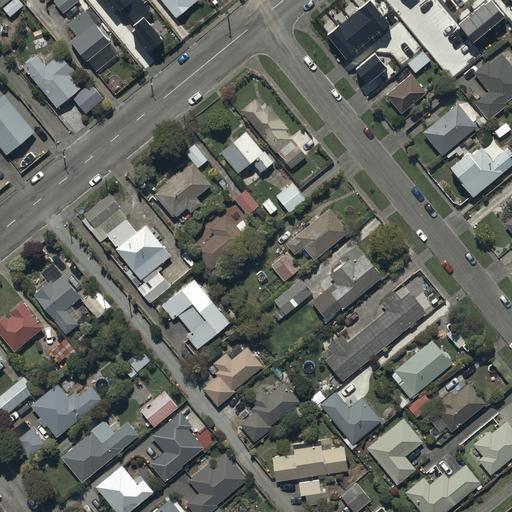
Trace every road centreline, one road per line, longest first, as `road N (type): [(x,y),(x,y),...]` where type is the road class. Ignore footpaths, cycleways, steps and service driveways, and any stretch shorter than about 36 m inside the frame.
road 1 (residential): [(511,329),(261,18)]
road 2 (unclassified): [(261,18),(0,233)]
